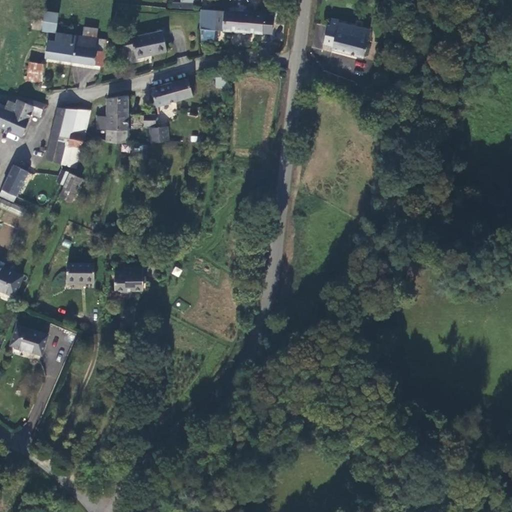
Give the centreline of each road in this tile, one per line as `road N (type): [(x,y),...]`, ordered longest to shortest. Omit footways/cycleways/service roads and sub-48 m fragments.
road 1 (tertiary): [(298,67),(272,275),(249,359),(205,415),(126,484),(114,511)]
road 2 (unclassified): [(56,100),(227,57),(298,67)]
road 3 (unclassified): [(298,67),(347,87),(424,160)]
road 4 (unclassified): [(114,511),(0,432)]
